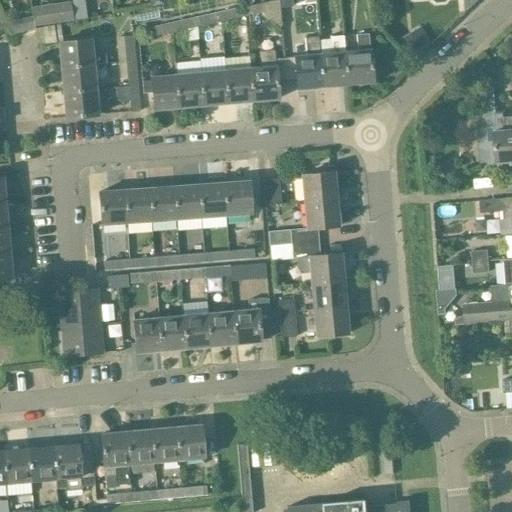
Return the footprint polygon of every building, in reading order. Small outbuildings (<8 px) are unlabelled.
[(274,0),(245,7),(246,17),(264,13),(265,29),(281,27),(280,8),(278,0),(274,0)] [(278,0),(280,8),(292,7),(291,0),(278,0)] [(476,0),(462,0),(464,13),(476,0)] [(34,26),(72,21),(70,1),(32,7),(34,26)] [(245,7),(220,12),(221,22),(246,17),(245,7)] [(74,12),(73,12),(74,20),(86,19),(85,10),(84,11),(74,12)] [(220,12),(195,17),(196,27),(221,22),(220,12)] [(170,23),(171,33),(196,27),(195,17),(170,23)] [(145,28),(147,38),(171,33),(170,23),(145,28)] [(344,52),(347,84),(372,82),(369,50),(368,34),(356,35),(357,44),(355,45),(356,51),(344,52)] [(330,54),(319,55),(322,86),(347,84),(344,52),(343,35),(329,36),(330,54)] [(125,62),(135,61),(133,36),(123,37),(125,62)] [(297,89),(322,86),(319,55),(317,36),(305,37),(307,56),(294,57),(297,89)] [(61,67),(93,65),(93,64),(106,63),(105,53),(92,54),(91,39),(59,42),(61,67)] [(260,68),(251,69),(253,101),(278,99),(274,50),(259,51),(260,68)] [(125,62),(128,87),(137,86),(135,61),(125,62)] [(61,67),(63,93),(95,90),(93,65),(61,67)] [(225,71),(228,103),(253,101),(251,69),(225,71)] [(200,73),(203,105),(228,103),(225,71),(200,73)] [(176,76),(178,108),(203,105),(200,73),(176,76)] [(150,78),(153,110),(178,108),(176,76),(150,78)] [(493,127),(496,164),(511,162),(511,118),(502,119),(502,115),(494,115),(492,84),(479,85),(483,128),(493,127)] [(129,101),(130,112),(139,111),(137,86),(128,87),(129,101)] [(63,93),(65,118),(97,115),(95,90),(63,93)] [(467,183),(466,168),(439,171),(440,187),(467,183)] [(301,176),(304,202),(336,199),(333,173),(301,176)] [(265,206),(279,204),(280,204),(279,179),(263,181),(265,206)] [(223,183),(225,215),(251,213),(249,181),(223,183)] [(223,183),(198,185),(201,217),(225,215),(223,183)] [(198,185),(173,187),(176,219),(201,217),(198,185)] [(149,189),(151,221),(176,219),(173,187),(149,189)] [(149,189),(124,191),(126,223),(151,221),(149,189)] [(98,192),(101,224),(126,223),(124,191),(98,192)] [(480,200),(481,213),(507,210),(506,197),(480,200)] [(290,231),(291,244),(318,242),(317,228),(338,226),(336,199),(304,202),(306,229),(290,231)] [(511,208),(507,209),(508,211),(503,211),(504,220),(500,220),(501,236),(511,234),(511,208)] [(0,229),(0,254),(9,253),(7,229),(0,229)] [(318,242),(291,244),(292,259),(297,258),(298,269),(303,272),(310,272),(311,282),(343,279),(340,254),(319,256),(318,242)] [(228,251),(229,260),(254,259),(253,249),(228,251)] [(472,252),(472,262),(489,261),(488,250),(472,252)] [(203,253),(204,262),(229,260),(228,251),(203,253)] [(0,254),(0,279),(11,279),(9,253),(0,254)] [(178,255),(179,264),(204,262),(203,253),(178,255)] [(154,257),(154,266),(179,264),(178,255),(154,257)] [(154,257),(129,258),(130,268),(154,266),(154,257)] [(103,260),(104,270),(130,268),(129,258),(103,260)] [(472,262),(473,273),(489,272),(489,261),(472,262)] [(229,266),(204,268),(205,277),(229,275),(229,266)] [(179,270),(180,279),(205,277),(204,268),(179,270)] [(154,272),(155,282),(180,279),(179,270),(154,272)] [(130,274),(130,283),(155,282),(154,272),(130,274)] [(117,275),(118,288),(128,288),(127,274),(117,275)] [(107,276),(108,289),(118,288),(117,275),(107,276)] [(311,282),(314,309),(345,306),(343,279),(311,282)] [(511,284),(506,285),(491,286),(492,302),(463,304),(464,325),(509,321),(511,321),(511,284)] [(61,325),(99,321),(96,290),(59,293),(60,311),(65,310),(66,321),(61,321),(61,325)] [(248,311),(233,312),(235,344),(260,342),(259,322),(269,321),(267,299),(247,300),(248,311)] [(278,301),(278,312),(294,311),(293,300),(278,301)] [(314,309),(316,337),(347,334),(345,306),(314,309)] [(278,312),(281,338),(296,337),(294,311),(278,312)] [(207,314),(210,346),(235,344),(233,312),(207,314)] [(182,316),(185,348),(210,346),(207,314),(182,316)] [(158,318),(161,350),(185,348),(182,316),(158,318)] [(132,321),(135,353),(161,350),(158,318),(132,321)] [(62,339),(64,356),(101,353),(99,321),(61,325),(61,328),(67,328),(68,339),(62,339)] [(511,378),(503,379),(504,392),(511,391),(511,378)] [(175,428),(178,460),(204,458),(201,426),(175,428)] [(150,430),(153,462),(178,460),(175,428),(150,430)] [(126,433),(129,464),(153,462),(150,430),(126,433)] [(126,433),(100,435),(103,467),(115,466),(116,476),(105,477),(106,489),(117,488),(116,486),(130,484),(129,464),(126,433)] [(65,488),(66,491),(81,489),(81,486),(94,485),(91,454),(78,455),(77,445),(52,447),(56,489),(65,488)] [(246,445),(237,446),(241,498),(242,505),(242,507),(242,511),(251,511),(251,497),(246,445)] [(55,489),(56,489),(52,447),(27,449),(30,481),(54,479),(55,489)] [(5,484),(30,481),(27,449),(2,452),(5,484)] [(206,485),(180,488),(181,497),(207,495),(206,485)] [(180,488),(156,490),(157,499),(181,497),(180,488)] [(131,492),(132,502),(157,499),(156,490),(131,492)] [(106,494),(107,504),(132,502),(131,492),(106,494)] [(408,511),(408,503),(376,506),(376,507),(368,508),(367,500),(289,507),(289,511),(408,511)]
